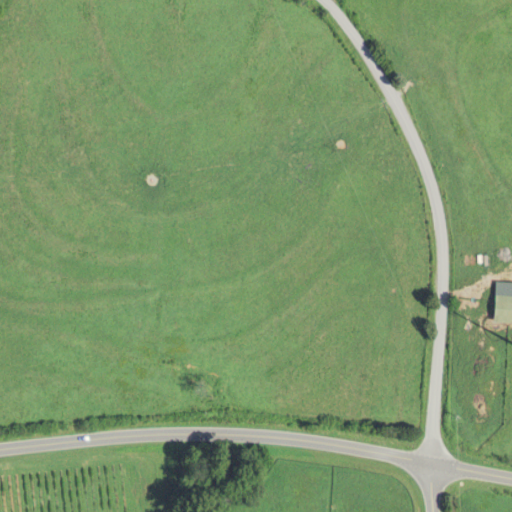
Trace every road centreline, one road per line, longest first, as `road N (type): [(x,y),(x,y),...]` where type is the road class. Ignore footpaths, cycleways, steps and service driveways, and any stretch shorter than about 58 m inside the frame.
road 1 (residential): [(436,511),(440,222),(401,106),(317,0)]
road 2 (residential): [(0,459),(187,442),(289,444),(511,484)]
